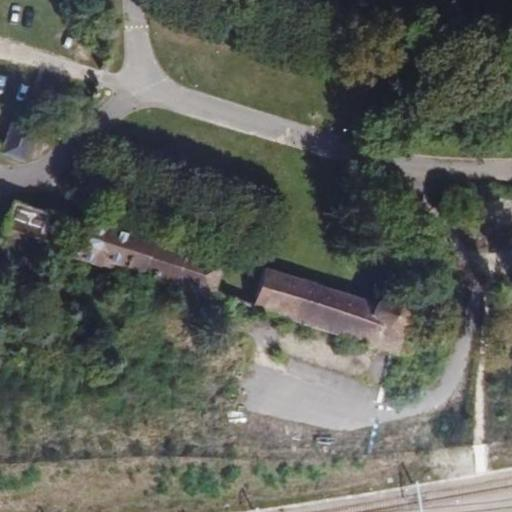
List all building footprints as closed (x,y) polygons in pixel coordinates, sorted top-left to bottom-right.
[(1,155),(23,162),(34,133),(12,125),(1,155)] [(3,231),(56,247),(65,219),(13,203),(3,231)] [(83,222),(71,260),(98,269),(100,261),(209,298),(219,268),(83,222)] [(0,244),(51,261),(56,247),(3,231),(0,241),(0,244)] [(251,308),(394,354),(400,340),(401,337),(402,337),(404,335),(406,334),(408,332),(409,331),(410,329),(411,327),(412,325),(413,323),(413,321),(414,318),(414,316),(413,314),(413,312),(412,310),(412,307),(410,306),(409,304),(408,302),(406,301),(405,299),(403,298),(401,297),(399,296),(397,295),(395,295),(393,294),(390,294),(388,295),(386,295),(384,296),(382,296),(380,298),(378,299),(376,300),(374,302),(373,304),(372,305),(262,269),(250,308),(251,308)] [(280,324),(271,351),(366,382),(375,356),(280,324)] [(414,343),(400,340),(394,354),(410,358),(414,343)] [(388,372),(368,446),(400,454),(419,380),(388,372)]
